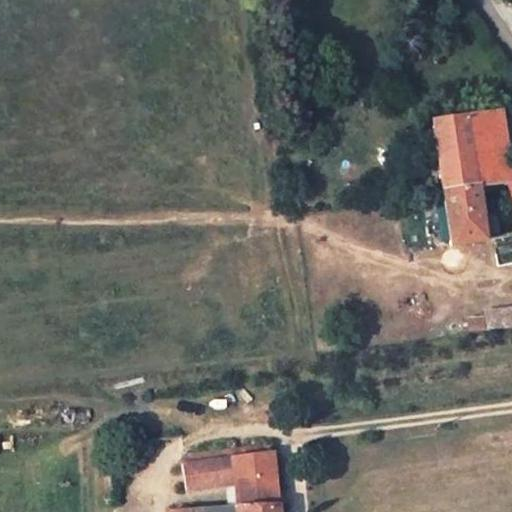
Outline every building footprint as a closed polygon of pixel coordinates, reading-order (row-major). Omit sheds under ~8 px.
[(434,122),(444,192),(478,187),(472,152),(506,146),(501,112),(434,122)] [(472,152),(478,187),(509,178),(511,177),(506,146),(472,152)] [(444,192),(451,244),(485,239),(478,187),(444,192)] [(511,307),(475,308),(476,329),(511,327),(511,307)] [(277,511),(273,453),(268,442),(183,452),(181,463),(186,490),(235,484),(236,511),(277,511)]
